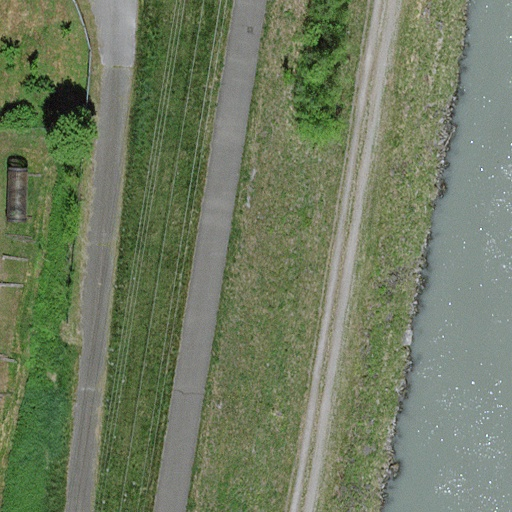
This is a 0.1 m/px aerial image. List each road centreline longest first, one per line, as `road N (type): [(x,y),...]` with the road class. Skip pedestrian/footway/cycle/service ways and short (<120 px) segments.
road 1 (track): [(385,0),(302,511)]
road 2 (track): [(252,0),(171,511)]
road 3 (track): [(90,511),(121,0)]
